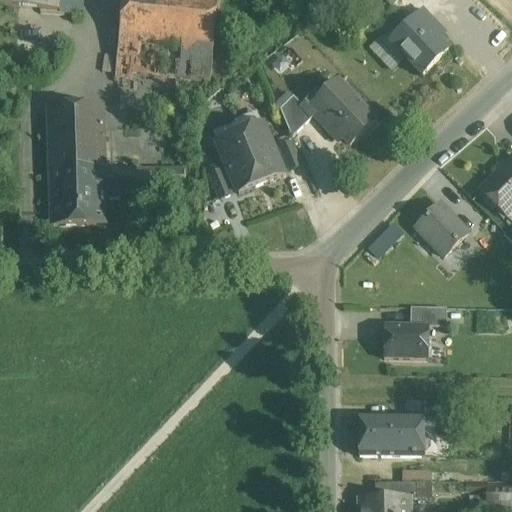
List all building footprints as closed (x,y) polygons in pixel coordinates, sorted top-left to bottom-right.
[(59,0),(0,0),(0,5),(59,12),(59,0)] [(219,0),(123,0),(119,41),(136,43),(213,52),(219,0)] [(397,0),(380,0),(390,8),(397,0)] [(436,30),(421,15),(391,44),(423,77),(448,53),(431,35),(436,30)] [(136,43),(119,41),(115,78),(132,80),(132,74),(136,43)] [(213,52),(136,43),(132,74),(210,83),(213,52)] [(375,123),(339,84),(325,98),(319,92),(302,108),(313,120),(314,119),(335,140),(339,136),(350,147),(375,123)] [(302,108),(294,99),(280,112),(292,140),(313,120),(302,108)] [(103,107),(47,108),(50,190),(106,188),(105,168),(103,107)] [(284,178),(262,125),(239,134),(262,187),(284,178)] [(239,134),(217,143),(239,196),(262,187),(239,134)] [(292,140),(279,146),(290,172),(303,166),(292,140)] [(511,211),(511,162),(481,193),(506,218),(511,211)] [(185,171),(111,172),(111,168),(105,168),(106,188),(106,193),(185,191),(185,171)] [(234,195),(222,169),(209,175),(221,201),(234,195)] [(106,188),(50,190),(51,227),(107,225),(106,193),(106,188)] [(468,235),(440,207),(416,231),(444,259),(468,235)] [(447,311),(411,310),(410,328),(429,328),(429,329),(446,330),(447,311)] [(410,328),(385,327),(384,361),(428,362),(429,329),(429,328),(410,328)] [(424,419),(360,418),(360,459),(423,460),(424,419)] [(431,474),(402,473),(402,484),(431,485),(431,474)] [(431,502),(431,485),(386,486),(386,501),(409,501),(409,502),(431,502)] [(511,488),(498,488),(497,493),(488,493),(488,509),(511,508),(511,488)] [(386,501),(360,502),(360,511),(409,511),(409,502),(409,501),(386,501)]
